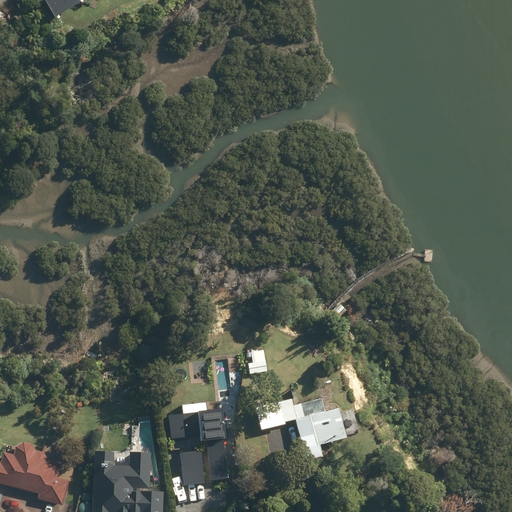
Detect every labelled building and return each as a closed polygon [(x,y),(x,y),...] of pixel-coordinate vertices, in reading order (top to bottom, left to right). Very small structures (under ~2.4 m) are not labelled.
[(45,0),(56,17),(80,1),(80,0),(45,0)] [(263,351),(246,354),(249,375),(267,372),(263,351)] [(278,402),(256,409),(262,431),(284,425),(284,423),(295,420),(307,462),(322,458),(319,446),(346,439),(338,409),(325,413),(321,399),(293,407),(291,400),(278,403),(278,402)] [(212,480),(230,478),(225,437),(229,437),(225,406),(209,408),(208,401),(183,404),(184,412),(171,414),(173,438),(202,435),(202,440),(207,439),(212,480)] [(46,461),(46,459),(43,453),(35,451),(31,446),(22,443),(15,448),(13,456),(3,453),(0,463),(0,484),(39,494),(38,500),(62,506),(68,481),(56,478),(60,465),(46,461)] [(203,449),(182,452),(186,484),(207,482),(203,449)]
